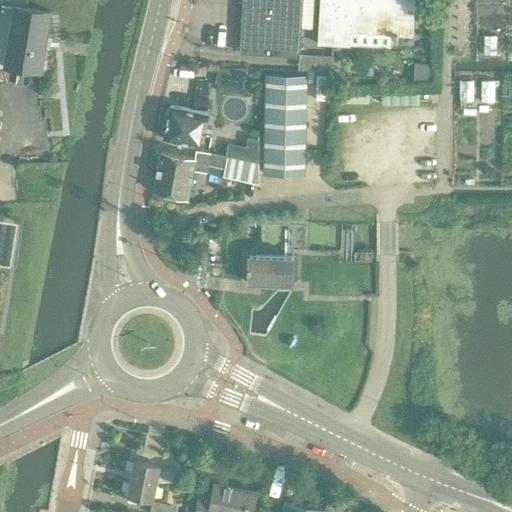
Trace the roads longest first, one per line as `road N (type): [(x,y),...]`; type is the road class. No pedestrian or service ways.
road 1 (tertiary): [(159,0),(122,168),(117,230)]
road 2 (tertiary): [(426,480),(285,410)]
